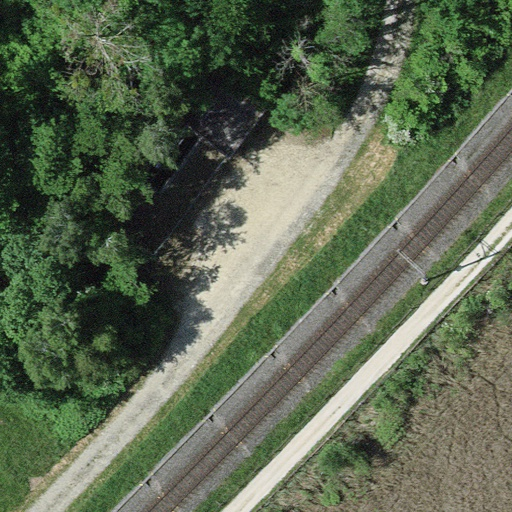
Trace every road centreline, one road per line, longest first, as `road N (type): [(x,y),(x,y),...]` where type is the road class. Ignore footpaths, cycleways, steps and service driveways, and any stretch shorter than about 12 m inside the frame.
road 1 (track): [(28,511),(165,374),(320,176),(367,88),(393,0)]
road 2 (track): [(511,224),(233,511)]
